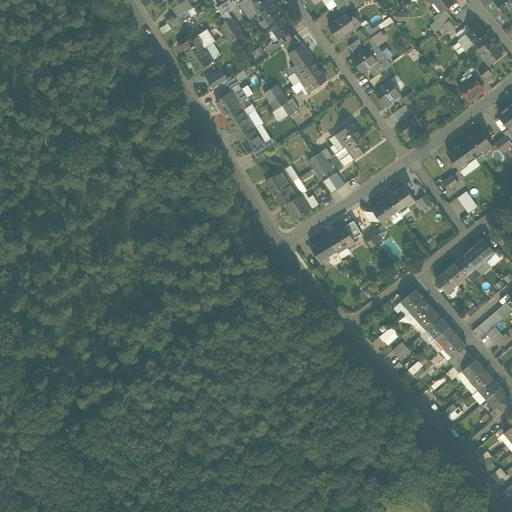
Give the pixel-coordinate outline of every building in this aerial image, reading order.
[(188,0),(185,0),(183,1),(177,5),(172,8),(178,17),(187,11),(193,8),(188,0)] [(251,0),(243,0),(240,2),(250,18),(260,11),(251,0)] [(251,0),(260,11),(274,1),(272,0),(251,0)] [(337,9),(342,16),(349,11),(364,0),(344,0),(337,5),(337,9)] [(453,3),(450,0),(429,0),(429,1),(439,13),(439,14),(445,9),(453,3)] [(511,0),(493,0),(504,13),(511,6),(511,0)] [(260,11),(265,19),(269,24),(269,25),(283,15),(274,1),(260,11)] [(218,8),(223,14),(232,8),(227,2),(218,8)] [(318,19),(322,26),(340,14),(336,7),(318,19)] [(434,16),(442,26),(444,24),(452,18),(445,9),(439,14),(439,13),(434,16)] [(178,17),(177,17),(181,23),(191,17),(187,11),(178,17)] [(329,26),(339,40),(353,29),(359,25),(353,17),(354,17),(353,15),(352,15),(349,11),(342,16),(329,26)] [(396,20),(408,20),(408,12),(397,11),(396,20)] [(269,25),(271,28),(286,17),(284,15),(283,15),(269,25)] [(171,29),(181,23),(177,17),(168,23),(171,29)] [(294,29),(286,17),(271,28),(279,39),(281,37),(294,29)] [(233,18),(226,22),(232,31),(238,26),(233,18)] [(452,18),(444,24),(450,32),(458,25),(452,18)] [(264,27),(269,24),(265,19),(260,22),(264,27)] [(226,35),(232,31),(226,22),(220,26),(226,35)] [(355,33),(359,39),(368,32),(372,29),(368,24),(362,29),(355,33)] [(445,35),(450,32),(444,24),(442,26),(438,29),(443,35),(444,34),(445,35)] [(475,43),(479,48),(490,39),(478,24),(464,35),(469,41),(472,39),(475,43)] [(353,29),(355,33),(362,29),(359,25),(353,29)] [(372,29),(368,32),(372,38),(382,31),(378,25),(372,29)] [(238,26),(232,31),(238,39),(244,34),(238,26)] [(238,39),(232,31),(226,35),(225,35),(231,43),(238,39)] [(364,43),(372,38),(368,32),(359,39),(363,44),(364,43)] [(181,45),(189,57),(205,47),(197,34),(181,45)] [(283,44),(290,54),(302,45),(295,35),(285,42),(283,44)] [(469,41),(464,35),(458,40),(466,50),(475,43),(472,39),(469,41)] [(285,42),(281,37),(279,39),(276,41),(276,40),(266,47),(270,53),(283,44),(285,42)] [(352,51),(363,44),(359,39),(348,46),(352,51)] [(502,55),(490,39),(479,48),(486,57),(484,59),(488,65),(502,55)] [(352,51),(355,56),(367,47),(364,43),(363,44),(352,51)] [(290,54),(297,64),(310,55),(302,45),(290,54)] [(213,60),(205,47),(189,57),(197,70),(213,60)] [(362,72),(368,68),(377,61),(373,56),(367,47),(355,56),(352,58),(362,72)] [(381,50),(373,56),(377,61),(368,68),(375,77),(380,73),(391,65),(381,50)] [(319,68),(310,55),(297,64),(294,66),(303,79),(318,68),(319,68)] [(293,86),(303,79),(294,66),(290,69),(293,72),(287,77),(293,86)] [(327,80),(318,68),(303,79),(311,91),(327,80)] [(473,76),(479,83),(484,79),(476,68),(474,69),(470,73),(472,76),(473,76)] [(213,89),(223,83),(228,80),(221,70),(207,78),(213,89)] [(244,70),(236,75),(239,80),(248,75),(244,70)] [(462,92),(469,101),(484,89),(479,83),(473,76),(472,76),(470,73),(468,70),(463,75),(464,77),(461,80),(463,83),(462,83),(459,85),(459,89),(461,92),(462,92)] [(369,80),(376,90),(386,83),(380,73),(375,77),(370,80),(369,80)] [(228,80),(223,83),(228,91),(240,84),(235,76),(228,80)] [(375,91),(385,104),(400,94),(390,80),(386,83),(376,90),(375,91)] [(271,90),(276,97),(283,92),(279,85),(271,90)] [(216,101),(231,125),(247,115),(256,110),(252,104),(244,109),(240,102),(247,97),(242,89),(234,94),(232,91),(216,101)] [(265,95),(269,102),(276,97),(271,90),(265,95)] [(290,102),(283,92),(276,97),(282,106),(290,102)] [(422,106),(415,97),(412,92),(403,98),(406,103),(413,113),(422,106)] [(282,106),(276,97),(269,102),(276,111),(282,106)] [(285,110),(289,117),(296,112),(290,102),(282,106),(285,110)] [(405,103),(389,114),(395,122),(410,111),(405,103)] [(511,103),(498,114),(511,131),(511,103)] [(276,115),(281,122),(289,117),(285,110),(276,115)] [(398,123),(408,137),(423,126),(413,113),(398,123)] [(264,142),(247,115),(231,125),(248,153),(252,151),(265,143),(264,142)] [(337,134),(346,146),(361,135),(352,123),(337,134)] [(480,129),(463,141),(474,156),(479,163),(485,159),(482,154),(492,146),(480,129)] [(503,133),(505,136),(510,142),(511,140),(511,134),(507,129),(503,133)] [(334,136),(343,149),(346,146),(337,134),(334,136)] [(370,148),(361,135),(346,146),(350,153),(354,159),(370,148)] [(502,153),(511,144),(510,142),(505,136),(495,144),(502,153)] [(268,159),(263,152),(276,145),(272,138),(264,142),(265,143),(252,151),(255,157),(253,158),(258,166),(268,159)] [(466,162),(474,156),(463,141),(447,153),(459,170),(467,164),(466,162)] [(349,154),(350,153),(346,146),(343,149),(335,154),(340,161),(342,159),(349,154)] [(315,156),(320,164),(327,160),(321,152),(315,156)] [(346,165),(354,159),(350,153),(349,154),(342,159),(346,165)] [(309,160),(314,168),(320,164),(315,156),(309,160)] [(479,163),(474,156),(466,162),(467,164),(459,170),(464,176),(480,165),(479,163)] [(332,168),(327,160),(320,164),(326,173),(332,168)] [(326,173),(320,164),(314,168),(320,177),(326,173)] [(285,169),(282,171),(290,184),(293,182),(285,169)] [(266,181),(273,194),(290,184),(282,171),(266,181)] [(337,172),(329,177),(337,189),(345,184),(337,172)] [(447,179),(453,187),(458,183),(452,175),(447,179)] [(331,193),(337,189),(329,177),(323,181),(331,193)] [(442,182),(448,191),(453,187),(447,179),(442,182)] [(293,182),(290,184),(298,196),(301,194),(293,182)] [(298,196),(290,184),(273,194),(281,206),(291,200),(298,196)] [(404,184),(387,196),(403,217),(411,211),(408,207),(416,201),(404,184)] [(457,198),(468,213),(477,206),(466,191),(457,198)] [(304,192),(301,194),(310,209),(318,204),(312,195),(308,198),(304,192)] [(301,194),(298,196),(291,200),(293,204),(287,208),(295,219),(310,209),(301,194)] [(418,199),(424,208),(430,204),(424,195),(418,199)] [(394,223),(403,217),(387,196),(371,207),(374,211),(381,222),(383,225),(391,219),(394,223)] [(370,221),(381,222),(374,211),(362,211),(370,221)] [(344,225),(327,235),(337,251),(346,246),(347,248),(355,243),(344,225)] [(376,229),(370,233),(376,242),(382,238),(376,229)] [(371,245),(376,242),(370,233),(365,237),(371,245)] [(321,264),(329,259),(328,257),(337,251),(327,235),(310,246),(321,264)] [(483,239),(474,247),(485,260),(494,252),(483,239)] [(346,246),(337,251),(341,259),(350,253),(347,248),(346,246)] [(474,247),(464,255),(475,268),(485,260),(474,247)] [(328,257),(329,259),(332,264),(341,259),(337,251),(328,257)] [(464,255),(455,263),(466,276),(475,268),(464,255)] [(455,263),(445,271),(456,284),(466,276),(455,263)] [(313,269),(320,277),(325,273),(318,265),(313,269)] [(446,293),(456,284),(445,271),(435,280),(446,293)] [(398,296),(401,301),(410,293),(407,289),(398,296)] [(401,301),(410,311),(423,299),(415,289),(410,293),(401,301)] [(410,311),(418,320),(431,309),(423,299),(410,311)] [(505,303),(500,307),(508,315),(510,313),(511,311),(508,307),(505,303)] [(500,307),(496,311),(503,319),(508,315),(500,307)] [(426,330),(427,329),(440,318),(431,309),(418,320),(426,330)] [(496,311),(491,315),(498,323),(503,319),(496,311)] [(491,315),(487,319),(494,327),(498,323),(491,315)] [(427,329),(436,338),(449,327),(441,317),(440,318),(427,329)] [(487,319),(482,323),(489,331),(494,327),(487,319)] [(482,323),(477,327),(484,335),(489,331),(482,323)] [(380,336),(384,340),(394,332),(390,327),(380,336)] [(436,338),(444,348),(457,336),(449,327),(436,338)] [(479,339),(484,335),(477,327),(472,331),(479,339)] [(486,335),(494,344),(495,342),(503,336),(495,327),(486,335)] [(495,342),(499,347),(510,338),(506,333),(503,336),(495,342)] [(466,346),(457,336),(444,348),(452,358),(463,349),(466,346)] [(392,351),(396,356),(406,347),(402,342),(392,351)] [(410,351),(406,347),(396,356),(400,360),(410,351)] [(454,367),(457,364),(468,355),(463,349),(452,358),(449,361),(454,367)] [(473,361),(468,355),(457,364),(462,371),(473,361)] [(462,371),(471,380),(484,369),(476,359),(473,361),(462,371)] [(407,369),(412,375),(421,367),(417,361),(407,369)] [(425,372),(421,367),(412,375),(416,380),(425,372)] [(471,380),(479,389),(492,378),(484,369),(471,380)] [(479,389),(487,399),(500,388),(492,378),(479,389)] [(508,398),(500,388),(487,399),(495,408),(495,409),(506,399),(508,398)] [(487,399),(479,389),(473,395),(481,404),(487,399)] [(495,409),(495,408),(494,409),(489,413),(493,418),(510,404),(506,399),(495,409)] [(448,416),(457,408),(453,404),(444,412),(448,416)] [(457,408),(448,416),(452,421),(463,412),(458,407),(457,408)] [(506,445),(511,440),(511,439),(511,425),(504,432),(499,437),(506,445)] [(478,458),(482,463),(490,457),(486,452),(478,458)] [(486,474),(494,468),(487,460),(479,466),(486,474)] [(491,476),(494,481),(504,473),(500,468),(491,476)] [(508,478),(504,473),(494,481),(498,485),(508,478)] [(511,485),(502,494),(506,499),(511,493),(511,485)]
